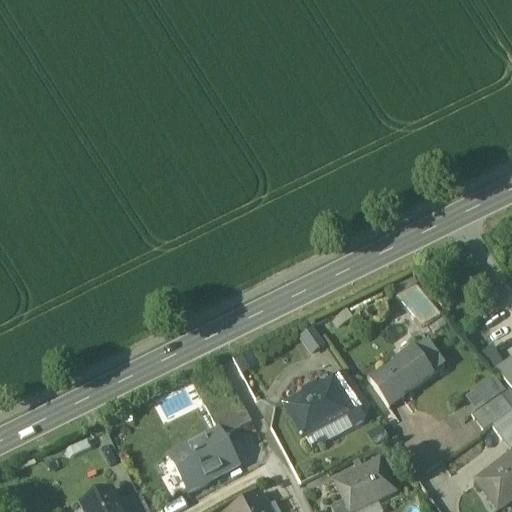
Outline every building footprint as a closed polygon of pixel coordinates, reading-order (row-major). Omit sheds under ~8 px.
[(324,349),(314,334),(300,343),(311,359),(324,349)] [(490,369),(499,363),(489,348),(479,355),(490,369)] [(415,352),(398,363),(400,366),(370,386),(388,412),(403,402),(401,399),(433,378),(415,352)] [(222,373),(193,389),(209,420),(239,404),(222,373)] [(345,379),(333,386),(345,407),(359,399),(345,379)] [(333,386),(285,412),(303,444),(351,418),(365,420),(368,411),(359,399),(345,407),(333,386)] [(500,400),(471,420),(482,436),(491,431),(511,416),(500,400)] [(239,404),(209,420),(217,437),(219,436),(223,444),(252,428),(239,404)] [(511,415),(511,416),(491,431),(508,455),(511,452),(511,415)] [(217,437),(170,463),(188,498),(238,471),(223,444),(219,436),(217,437)] [(511,460),(477,487),(496,511),(502,511),(511,504),(511,460)] [(379,465),(334,487),(343,507),(345,511),(365,511),(395,497),(379,465)] [(119,511),(112,497),(82,511),(119,511)] [(268,511),(262,500),(238,511),(268,511)]
